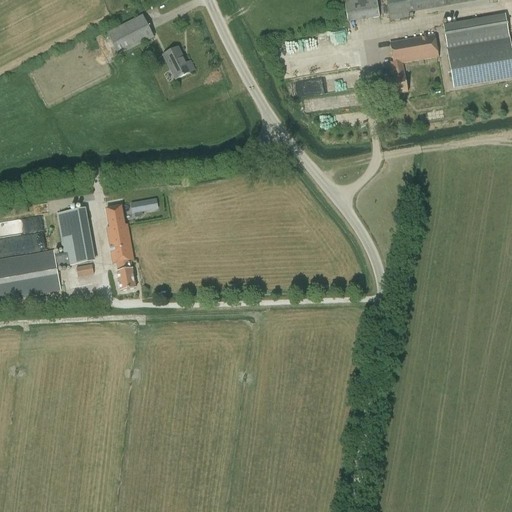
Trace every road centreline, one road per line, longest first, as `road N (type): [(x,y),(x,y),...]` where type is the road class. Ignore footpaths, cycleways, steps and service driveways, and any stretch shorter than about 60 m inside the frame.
road 1 (unclassified): [(350,511),(382,277),(365,235),(277,129)]
road 2 (unclassified): [(0,193),(65,177),(228,161),(277,129)]
road 3 (unclassified): [(277,129),(209,0)]
